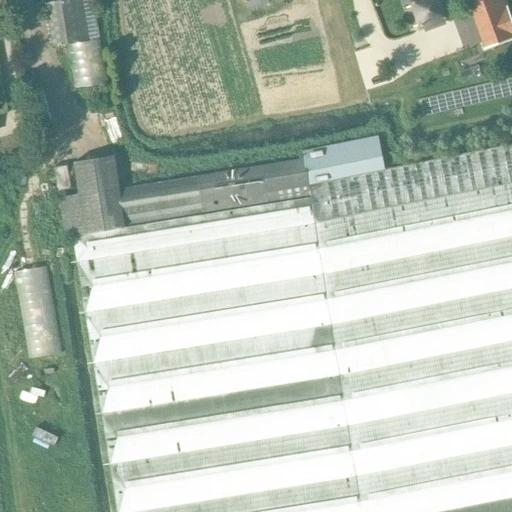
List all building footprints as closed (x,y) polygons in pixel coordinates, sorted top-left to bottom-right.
[(47,3),(53,47),(89,41),(82,0),(57,0),(58,1),(47,3)] [(268,0),(247,0),(251,10),(270,3),(268,0)] [(408,7),(415,27),(421,24),(422,26),(444,18),(443,16),(450,13),(445,0),(423,0),(414,3),(415,5),(408,7)] [(476,0),(472,2),(470,2),(471,4),(473,10),(486,46),(511,36),(511,26),(502,0),(476,0)] [(79,193),(58,196),(64,238),(72,236),(117,511),(511,511),(511,143),(385,168),(378,135),(302,151),(304,159),(119,188),(114,156),(73,162),(79,193)] [(68,165),(54,167),(58,192),(72,190),(68,165)] [(28,357),(62,352),(48,265),(15,270),(28,357)]
